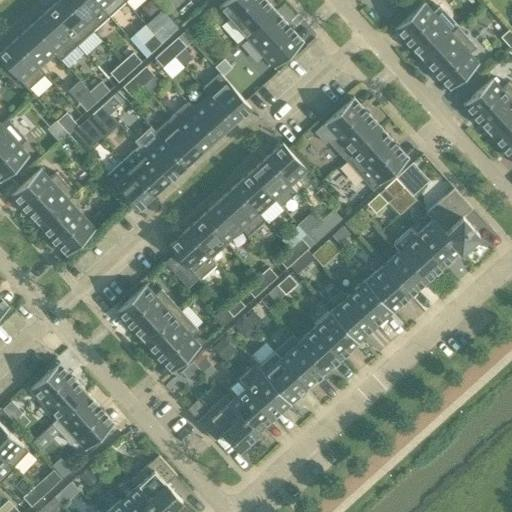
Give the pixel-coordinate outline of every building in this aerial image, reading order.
[(66,0),(58,0),(47,11),(77,45),(93,30),(66,0)] [(95,0),(66,0),(93,30),(110,15),(104,9),(95,0)] [(104,9),(110,15),(126,1),(124,0),(95,0),(104,9)] [(247,37),(276,10),(267,0),(226,0),(219,6),(247,37)] [(452,32),(451,31),(424,2),(394,28),(422,59),(452,32)] [(304,41),(276,10),(247,37),(275,68),(304,41)] [(77,45),(47,11),(31,25),(55,53),(61,60),(77,45)] [(165,23),(154,33),(163,42),(174,32),(165,23)] [(192,41),(200,34),(192,24),(183,32),(192,41)] [(31,25),(15,40),(39,67),(40,67),(55,53),(31,25)] [(452,32),(422,59),(450,89),(479,63),(470,52),(476,47),(457,26),(451,31),(452,32)] [(501,37),(511,48),(511,46),(511,32),(509,29),(501,37)] [(163,42),(154,33),(142,44),(151,53),(163,42)] [(167,47),(175,56),(186,46),(178,37),(167,47)] [(39,67),(15,40),(0,52),(0,57),(28,89),(46,73),(40,67),(39,67)] [(175,56),(167,47),(155,57),(164,67),(175,56)] [(133,52),(122,62),(130,71),(142,61),(133,52)] [(223,58),(214,66),(223,75),(231,67),(223,58)] [(130,71),(122,62),(110,72),(119,82),(130,71)] [(146,66),(135,76),(143,85),(154,75),(146,66)] [(209,94),(234,122),(251,107),(220,72),(203,88),(208,95),(209,94)] [(143,85),(135,76),(123,86),(131,96),(143,85)] [(491,135),(511,115),(511,85),(508,82),(502,88),(493,78),(463,104),(491,135)] [(101,81),(90,91),(98,100),(109,90),(101,81)] [(98,100),(90,91),(78,102),(87,111),(98,100)] [(102,105),(111,114),(122,104),(113,94),(102,105)] [(208,95),(194,108),(193,108),(218,136),(234,122),(209,94),(208,95)] [(346,159),(382,127),(354,96),(315,131),(325,143),(328,140),(346,159)] [(188,101),(184,105),(171,116),(202,151),(218,136),(193,108),(194,108),(188,101)] [(111,114),(102,105),(90,115),(99,125),(111,114)] [(67,132),(77,124),(66,112),(57,121),(67,132)] [(90,115),(86,119),(104,138),(120,124),(111,114),(99,125),(90,115)] [(511,115),(491,135),(511,158),(511,115)] [(171,116),(154,132),(160,138),(161,137),(186,165),(202,151),(171,116)] [(8,118),(1,124),(2,125),(0,126),(0,181),(29,155),(20,145),(27,139),(26,139),(8,118)] [(87,135),(77,124),(67,132),(77,144),(87,135)] [(382,127),(346,159),(373,190),(409,157),(382,127)] [(160,138),(157,141),(145,152),(170,180),(186,165),(161,137),(160,138)] [(283,142),(266,157),(291,185),(308,170),(283,142)] [(139,146),(123,160),(154,194),(170,180),(145,152),(139,146)] [(266,157),(250,172),(275,200),(291,185),(266,157)] [(154,194),(123,160),(106,175),(137,209),(154,194)] [(68,198),(69,199),(75,193),(56,172),(50,178),(40,167),(11,194),(39,225),(68,198)] [(407,167),(396,177),(405,187),(416,176),(407,167)] [(250,172),(234,186),(259,214),(260,213),(275,200),(250,172)] [(405,187),(396,177),(384,188),(393,198),(405,187)] [(234,186),(218,201),(243,228),(242,229),(248,236),(266,220),(260,213),(259,214),(234,186)] [(461,249),(460,250),(461,251),(479,234),(463,216),(473,208),(454,187),(426,212),(433,219),(461,249)] [(379,193),(367,204),(376,213),(388,202),(379,193)] [(68,198),(39,225),(66,255),(96,228),(69,199),(68,198)] [(218,201),(202,215),(227,243),(242,229),(243,228),(218,201)] [(101,226),(113,215),(104,206),(93,216),(101,226)] [(360,208),(344,222),(355,234),(371,221),(360,208)] [(322,219),(330,229),(341,219),(333,209),(322,219)] [(202,215),(186,230),(211,257),(212,257),(227,243),(202,215)] [(330,229),(322,219),(310,230),(318,239),(330,229)] [(433,219),(417,233),(416,234),(444,264),(460,250),(461,249),(433,219)] [(351,235),(342,225),(331,236),(340,246),(351,235)] [(416,234),(417,233),(411,227),(393,243),(399,250),(400,249),(427,279),(444,264),(416,234)] [(211,257),(186,230),(169,245),(200,279),(218,263),(212,257),(211,257)] [(301,238),(290,248),(298,258),(307,249),(310,247),(301,238)] [(324,263),(340,249),(329,238),(314,252),(324,263)] [(298,258),(290,248),(278,259),(286,268),(290,265),(298,258)] [(307,249),(298,258),(290,265),(298,273),(315,258),(307,249)] [(399,250),(382,265),(410,295),(427,279),(400,249),(399,250)] [(182,263),(174,254),(165,262),(173,271),(182,263)] [(382,265),(366,279),(365,280),(392,309),(391,310),(392,311),(410,295),(382,265)] [(269,267),(258,277),(266,286),(277,277),(269,267)] [(289,275),(277,285),(285,294),(297,284),(289,275)] [(266,286),(258,277),(246,288),(254,297),(266,286)] [(365,278),(348,294),(375,324),(391,310),(392,309),(365,280),(366,279),(365,278)] [(144,341),(180,309),(161,288),(155,294),(145,284),(116,310),(144,341)] [(277,285),(268,293),(276,302),(285,294),(277,285)] [(375,324),(348,294),(330,310),(331,311),(331,310),(358,340),(359,339),(375,324)] [(0,315),(10,306),(0,295),(0,315)] [(233,316),(245,306),(236,296),(224,307),(233,316)] [(223,307),(213,316),(223,326),(232,317),(223,307)] [(180,309),(144,341),(171,372),(201,345),(192,335),(198,329),(180,309)] [(253,309),(245,316),(255,327),(262,320),(253,309)] [(331,310),(331,311),(314,326),(342,356),(359,340),(359,339),(358,340),(331,310)] [(255,328),(243,315),(233,324),(245,337),(255,328)] [(314,326),(298,340),(297,341),(325,371),(342,356),(314,326)] [(297,341),(298,340),(292,334),(275,350),(308,387),(325,371),(297,341)] [(213,347),(224,360),(236,349),(224,337),(213,347)] [(275,350),(274,351),(258,365),(290,401),(289,402),(290,403),(308,387),(275,350)] [(200,354),(193,360),(208,377),(216,370),(206,358),(205,360),(200,354)] [(58,418),(87,392),(60,361),(30,388),(58,418)] [(193,361),(183,369),(181,371),(190,381),(201,370),(193,361)] [(256,363),(239,378),(246,386),(273,416),(289,402),(290,401),(258,365),(256,363)] [(246,386),(230,401),(229,401),(257,431),(258,430),(273,416),(246,386)] [(87,392),(58,418),(53,422),(72,443),(77,439),(85,449),(115,423),(87,392)] [(229,401),(230,401),(224,395),(196,420),(214,440),(224,431),(239,448),(258,431),(258,430),(257,431),(229,401)] [(0,453),(14,467),(29,450),(24,445),(0,422),(0,453)] [(0,483),(0,484),(14,469),(13,467),(14,467),(0,453),(0,483)] [(161,511),(168,511),(182,500),(167,483),(177,474),(159,454),(130,480),(135,485),(137,484),(161,511)] [(62,458),(53,467),(61,475),(70,466),(62,458)] [(98,478),(88,467),(78,476),(88,487),(98,478)] [(44,477),(34,486),(43,495),(52,487),(44,477)] [(161,511),(137,484),(135,485),(119,499),(130,511),(161,511)] [(43,495),(34,486),(25,494),(33,504),(43,495)] [(62,488),(53,496),(54,497),(61,505),(70,497),(62,488)] [(61,505),(54,497),(46,505),(53,511),(57,511),(63,507),(61,505)] [(130,511),(119,499),(104,511),(130,511)]
